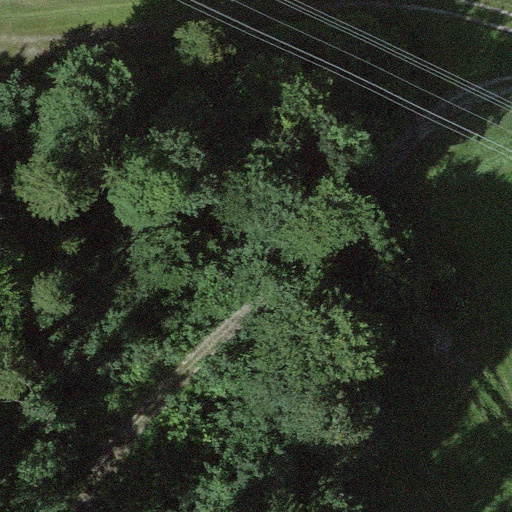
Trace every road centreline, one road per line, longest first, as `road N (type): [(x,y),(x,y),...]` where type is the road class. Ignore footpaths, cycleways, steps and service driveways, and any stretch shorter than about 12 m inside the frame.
road 1 (track): [(88,511),(110,468),(390,160),(478,98),(511,90)]
road 2 (track): [(231,0),(102,28),(0,24)]
